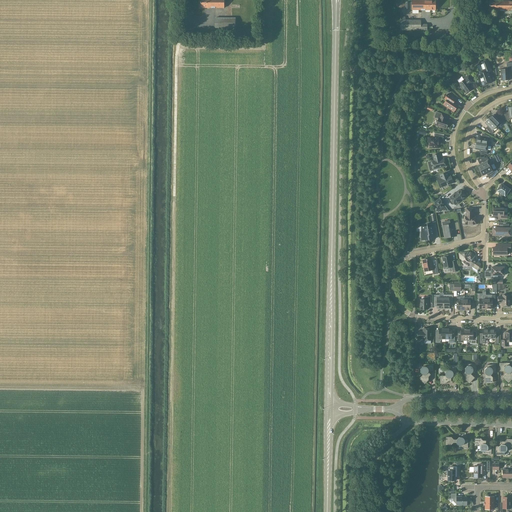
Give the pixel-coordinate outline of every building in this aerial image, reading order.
[(435,11),(435,1),(412,0),(412,10),(435,11)] [(511,10),(511,0),(489,1),(489,11),(511,10)] [(235,28),(235,18),(215,17),(214,28),(235,28)] [(420,30),(427,30),(427,24),(421,24),(421,20),(400,20),(400,30),(420,30)] [(482,71),(478,73),(483,86),(491,82),(489,75),(488,72),(491,71),(487,60),(479,63),(482,71)] [(511,69),(511,62),(506,63),(507,69),(500,70),(501,80),(510,80),(509,70),(511,69)] [(465,79),(458,84),(466,93),(472,88),(470,85),(474,82),(468,75),(464,78),(465,79)] [(446,100),(443,105),(453,111),(457,104),(454,102),(456,99),(448,94),(444,99),(446,100)] [(506,120),(511,119),(511,106),(508,107),(509,113),(503,114),(506,120)] [(446,121),(447,116),(436,112),(434,117),(439,118),(436,125),(446,129),(448,121),(446,121)] [(489,119),(496,127),(497,128),(504,122),(501,116),(497,119),(493,115),(489,119)] [(492,130),(496,127),(489,119),(485,123),(489,127),(487,129),(491,134),(494,131),(492,130)] [(428,138),(428,143),(429,143),(429,146),(432,147),(432,148),(438,148),(439,144),(441,144),(441,139),(443,139),(443,135),(434,133),(434,137),(432,137),(432,138),(428,138)] [(476,143),(488,146),(489,137),(484,134),(483,139),(477,138),(476,143)] [(487,154),(488,146),(476,143),(475,149),(481,150),(480,155),(487,154)] [(434,161),(432,161),(434,169),(445,166),(443,158),(440,159),(439,154),(433,156),(434,161)] [(480,158),(477,159),(480,164),(477,166),(480,171),(491,165),(487,157),(480,158)] [(491,165),(480,171),(482,176),(488,173),(490,178),(495,173),(491,165)] [(440,189),(444,187),(445,188),(449,186),(448,185),(453,183),(450,175),(449,176),(447,175),(446,172),(440,175),(435,176),(440,189)] [(501,184),(497,190),(499,192),(498,195),(503,196),(502,196),(503,195),(505,196),(509,190),(510,190),(511,186),(505,181),(502,185),(501,184)] [(449,199),(449,201),(451,204),(453,205),(454,203),(455,204),(465,197),(460,189),(450,197),(450,198),(449,199)] [(440,199),(434,204),(435,206),(434,207),(436,209),(438,209),(439,210),(445,205),(440,199)] [(493,208),(493,216),(498,216),(498,219),(507,219),(507,213),(503,213),(503,208),(493,208)] [(465,216),(465,224),(475,225),(475,217),(473,217),(473,209),(466,209),(466,217),(465,216)] [(421,241),(425,241),(425,240),(429,240),(429,241),(429,240),(435,239),(434,231),(433,226),(432,224),(427,225),(427,224),(426,224),(427,225),(423,226),(421,226),(421,232),(420,232),(420,237),(421,237),(421,241)] [(454,224),(443,226),(445,237),(456,235),(454,224)] [(498,228),(493,228),(493,235),(510,235),(510,229),(509,229),(509,224),(498,224),(498,228)] [(493,247),(493,255),(494,255),(495,256),(497,256),(498,255),(507,255),(507,251),(510,251),(510,244),(496,244),(496,247),(493,247)] [(469,252),(468,252),(459,253),(460,259),(460,260),(461,261),(461,262),(462,263),(464,263),(466,264),(466,266),(467,266),(468,267),(469,267),(470,267),(471,266),(472,266),(477,270),(480,268),(481,264),(476,261),(475,256),(474,256),(474,255),(473,254),(472,254),(472,253),(471,253),(470,252),(469,252)] [(450,255),(442,257),(444,269),(452,267),(453,272),(457,271),(455,260),(451,261),(450,255)] [(432,266),(430,259),(422,260),(424,272),(432,270),(433,274),(438,273),(436,265),(432,266)] [(485,271),(484,278),(491,278),(492,275),(504,275),(504,274),(505,273),(505,271),(504,271),(504,267),(491,267),(491,271),(485,271)] [(485,309),(486,299),(482,299),(482,294),(476,294),(476,301),(479,301),(479,309),(485,309)] [(440,295),(434,295),(434,302),(437,302),(437,308),(438,308),(438,309),(439,310),(440,310),(442,309),(442,308),(443,308),(443,298),(439,298),(440,295)] [(443,298),(443,308),(444,308),(444,309),(445,310),(446,310),(448,309),(448,308),(449,308),(449,302),(452,302),(452,295),(446,295),(446,298),(443,298)] [(486,299),(485,309),(492,309),(492,302),(495,302),(495,295),(489,295),(489,299),(486,299)] [(502,297),(498,297),(498,303),(502,303),(502,306),(503,306),(504,307),(508,307),(508,306),(509,306),(509,302),(510,302),(510,300),(509,300),(509,295),(502,295),(502,297)] [(420,299),(420,309),(428,309),(428,303),(431,303),(431,297),(425,296),(425,299),(420,299)] [(464,310),(464,300),(459,300),(459,297),(456,297),(456,303),(458,303),(458,310),(464,310)] [(464,300),(464,310),(470,310),(470,303),(471,303),(472,302),(472,297),(469,297),(469,300),(464,300)] [(431,340),(431,329),(423,328),(423,332),(417,332),(417,338),(423,338),(423,340),(431,340)] [(445,339),(445,329),(439,329),(439,332),(438,332),(435,332),(435,342),(439,342),(442,339),(445,339)] [(445,329),(445,339),(449,339),(449,343),(454,343),(454,335),(451,335),(452,329),(445,329)] [(467,340),(467,330),(464,330),(464,329),(461,329),(461,335),(458,335),(458,342),(463,342),(463,340),(467,340)] [(467,330),(467,340),(470,340),(470,344),(476,344),(476,335),(473,335),(473,329),(470,329),(470,330),(467,330)] [(489,339),(489,329),(482,329),(482,336),(479,336),(479,343),(485,343),(485,339),(489,339)] [(489,329),(489,339),(495,339),(495,343),(498,343),(498,336),(495,336),(495,329),(489,329)] [(501,340),(501,346),(508,346),(508,342),(511,341),(511,331),(505,332),(505,340),(501,340)] [(510,363),(499,363),(499,371),(504,371),(506,373),(502,377),(508,383),(511,378),(511,367),(510,365),(510,363)] [(422,375),(419,378),(424,384),(428,380),(428,377),(431,374),(428,372),(428,371),(433,371),(433,364),(422,364),(422,367),(420,369),(420,372),(422,375)] [(465,372),(463,374),(465,376),(465,380),(469,384),(475,378),(471,374),(473,372),(476,372),(476,364),(467,364),(467,366),(465,368),(465,372)] [(445,376),(440,376),(440,384),(445,384),(448,381),(451,381),(451,378),(453,376),(457,376),(456,365),(447,365),(447,370),(445,372),(445,376)] [(485,373),(482,375),(485,377),(485,383),(493,383),(493,377),(490,375),(493,373),(496,373),(496,365),(487,365),(487,367),(484,370),(485,373)] [(445,437),(445,445),(451,445),(453,443),(456,443),(459,445),(459,448),(468,448),(468,440),(465,440),(462,437),(459,437),(456,439),(454,439),(451,437),(445,437)] [(475,438),(474,443),(477,446),(480,446),(480,449),(482,452),(482,454),(491,454),(491,446),(488,446),(486,444),(486,440),(483,440),(480,438),(475,438)] [(495,446),(495,455),(504,455),(504,452),(507,450),(507,447),(510,447),(511,445),(511,440),(510,439),(507,439),(505,441),(501,441),(501,444),(499,446),(495,446)] [(474,466),(474,477),(482,477),(482,473),(485,473),(486,464),(479,464),(479,466),(474,466)] [(447,471),(447,475),(448,475),(448,481),(455,481),(455,476),(459,476),(459,467),(453,467),(449,467),(448,468),(448,471),(447,471)] [(511,469),(502,469),(502,478),(511,477),(511,469)] [(449,494),(449,499),(453,499),(453,501),(454,502),(456,502),(456,505),(462,505),(462,506),(466,506),(466,505),(467,505),(467,497),(456,497),(456,494),(449,494)] [(484,502),(484,505),(486,505),(486,509),(493,509),(493,497),(486,497),(486,502),(484,502)] [(510,509),(510,497),(503,497),(503,505),(500,505),(499,511),(502,511),(503,508),(510,509)]
